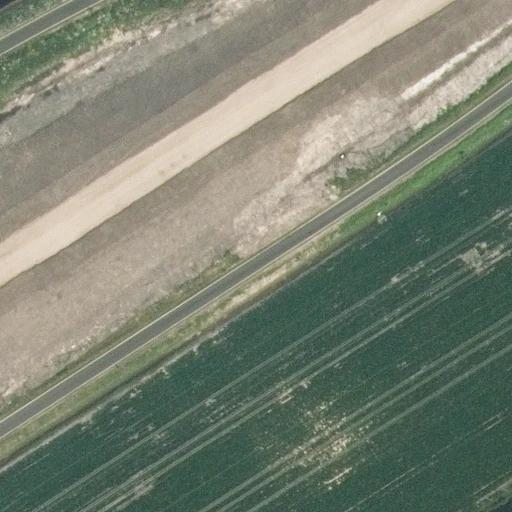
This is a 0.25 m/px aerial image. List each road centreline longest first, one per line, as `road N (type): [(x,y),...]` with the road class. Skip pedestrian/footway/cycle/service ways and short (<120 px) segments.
road 1 (trunk): [(0,429),(376,185),(511,85)]
road 2 (trunk): [(0,248),(399,0)]
